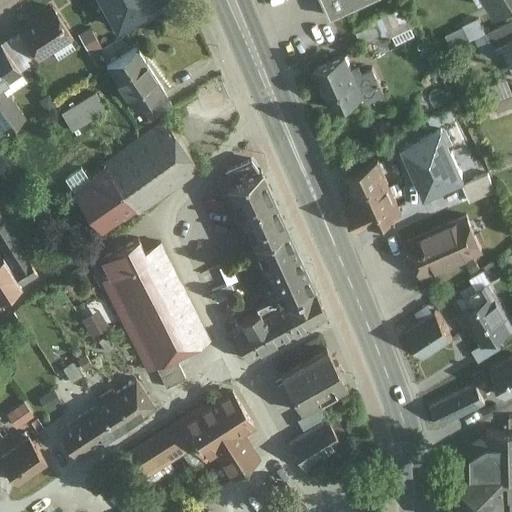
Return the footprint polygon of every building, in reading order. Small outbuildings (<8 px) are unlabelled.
[(153,0),(101,0),(104,4),(115,23),(117,27),(156,5),(153,0)] [(354,0),(322,0),(328,12),(354,0)] [(511,0),(492,0),(498,9),(511,0)] [(53,8),(20,29),(39,57),(72,36),(53,8)] [(509,37),(511,35),(511,19),(485,31),(492,45),(509,37)] [(378,22),(356,30),(360,42),(382,34),(378,22)] [(92,26),(80,32),(91,53),(103,47),(92,26)] [(1,43),(0,43),(0,137),(26,119),(2,85),(21,72),(1,43)] [(135,48),(107,66),(134,109),(139,105),(162,90),(135,48)] [(346,52),(313,66),(331,108),(364,95),(365,97),(383,90),(371,63),(360,68),(357,60),(351,63),(346,52)] [(396,93),(411,85),(397,56),(381,63),(396,93)] [(60,111),(71,129),(106,108),(94,90),(60,111)] [(511,95),(495,102),(499,112),(511,107),(511,95)] [(163,117),(100,162),(134,208),(196,163),(163,117)] [(441,130),(405,146),(426,193),(462,177),(441,130)] [(344,171),(356,198),(388,184),(377,157),(344,171)] [(250,160),(225,172),(228,184),(226,186),(254,246),(287,229),(261,170),(258,171),(250,160)] [(134,208),(100,162),(70,185),(103,230),(134,208)] [(388,184),(356,198),(344,204),(356,231),(400,212),(388,184)] [(465,210),(404,238),(422,277),(483,248),(465,210)] [(5,222),(0,224),(0,246),(13,268),(10,271),(20,286),(38,275),(5,222)] [(269,301),(256,308),(257,308),(259,312),(262,317),(314,288),(287,229),(254,246),(279,301),(272,305),(269,301)] [(101,278),(146,369),(210,337),(162,242),(147,249),(142,238),(100,259),(108,275),(101,278)] [(2,259),(0,260),(0,299),(3,298),(20,286),(2,259)] [(314,288),(262,317),(276,341),(327,315),(314,288)] [(450,288),(433,300),(439,308),(456,296),(450,288)] [(511,322),(494,291),(461,311),(481,345),(511,326),(511,322)] [(108,327),(98,307),(81,316),(91,335),(108,327)] [(433,310),(405,329),(425,358),(453,338),(433,310)] [(245,326),(233,333),(247,358),(276,341),(262,317),(259,312),(242,320),(245,326)] [(328,346),(280,374),(303,413),(351,386),(328,346)] [(511,354),(489,367),(505,395),(511,391),(511,354)] [(114,390),(112,392),(131,421),(154,405),(135,376),(114,390)] [(429,403),(439,424),(485,402),(475,381),(429,403)] [(98,402),(96,403),(115,431),(131,421),(112,392),(114,390),(112,386),(100,394),(105,402),(100,405),(98,402)] [(203,405),(127,453),(141,475),(183,448),(182,447),(194,439),(205,457),(216,450),(238,436),(236,433),(253,422),(232,390),(205,408),(203,405)] [(15,426),(35,413),(25,399),(6,412),(15,426)] [(115,431),(96,403),(73,419),(92,446),(115,431)] [(327,415),(288,439),(304,467),(344,443),(327,415)] [(461,474),(448,474),(449,511),(502,511),(503,487),(507,486),(508,500),(511,499),(511,415),(507,416),(508,428),(484,429),(460,446),(461,474)] [(73,419),(58,429),(76,457),(92,446),(73,419)] [(28,435),(0,454),(0,457),(16,481),(46,461),(28,435)] [(238,436),(216,450),(232,474),(257,458),(243,436),(239,438),(238,436)] [(286,488),(277,496),(290,511),(292,511),(301,504),(286,488)] [(290,511),(277,496),(268,504),(275,511),(290,511)]
